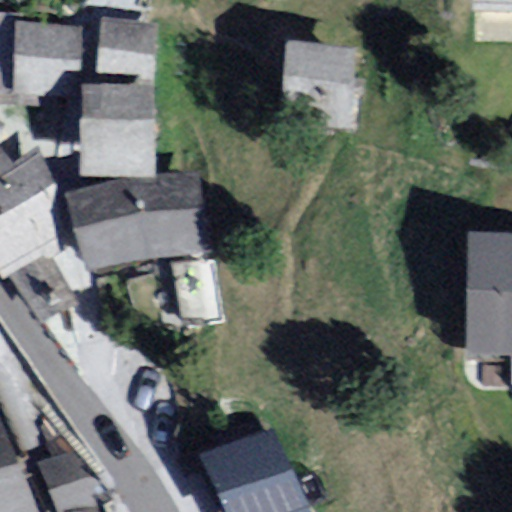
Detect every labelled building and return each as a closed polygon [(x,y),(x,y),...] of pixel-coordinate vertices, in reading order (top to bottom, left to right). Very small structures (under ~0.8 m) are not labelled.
[(155,86),(157,20),(100,18),(98,84),(155,86)] [(79,94),(84,23),(17,19),(12,89),(79,94)] [(350,56),(294,49),(288,108),(344,114),(350,56)] [(98,84),(83,84),(80,174),(152,177),(155,86),(98,84)] [(80,233),(31,151),(0,169),(0,270),(4,278),(80,233)] [(191,171),(79,191),(93,269),(205,249),(191,171)] [(511,251),(484,250),(479,364),(511,365),(511,251)] [(39,511),(5,432),(0,434),(0,511),(39,511)] [(310,511),(279,438),(216,465),(235,511),(310,511)] [(54,482),(69,511),(106,511),(84,467),(54,482)]
